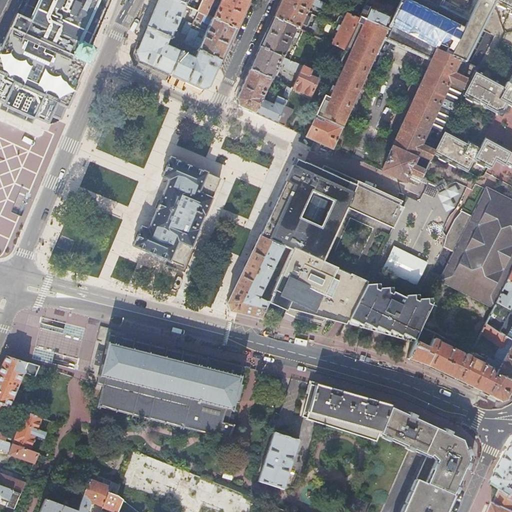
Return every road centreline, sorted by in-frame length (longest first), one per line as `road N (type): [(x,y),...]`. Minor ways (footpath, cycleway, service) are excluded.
road 1 (secondary): [(14,281),(395,381),(479,417),(511,420)]
road 2 (secondary): [(14,281),(106,64)]
road 3 (residential): [(265,0),(216,111)]
